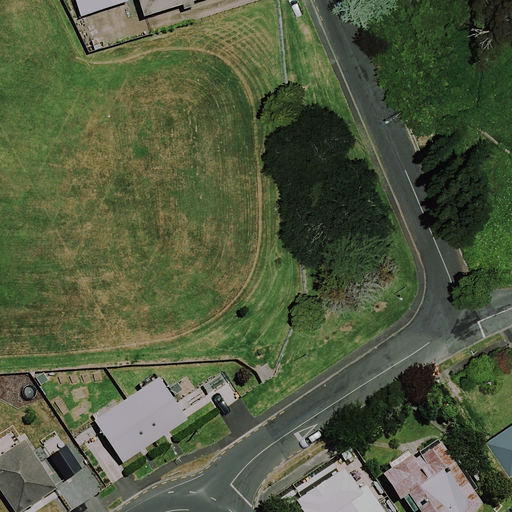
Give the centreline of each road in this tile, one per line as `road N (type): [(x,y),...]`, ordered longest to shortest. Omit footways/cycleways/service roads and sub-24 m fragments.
road 1 (residential): [(334,0),(447,271),(449,320)]
road 2 (residential): [(449,320),(429,343),(262,451),(211,511)]
